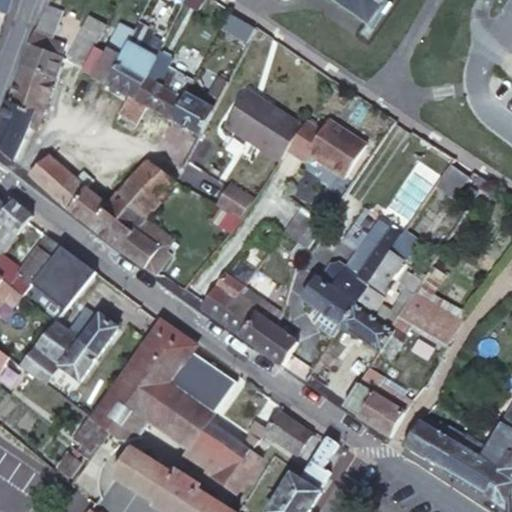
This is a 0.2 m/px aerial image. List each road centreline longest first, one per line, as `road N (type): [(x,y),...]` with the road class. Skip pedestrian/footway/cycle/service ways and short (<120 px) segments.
road 1 (residential): [(370,447),(0,176)]
road 2 (unclassified): [(511,178),(236,0)]
road 3 (residential): [(470,511),(370,447)]
